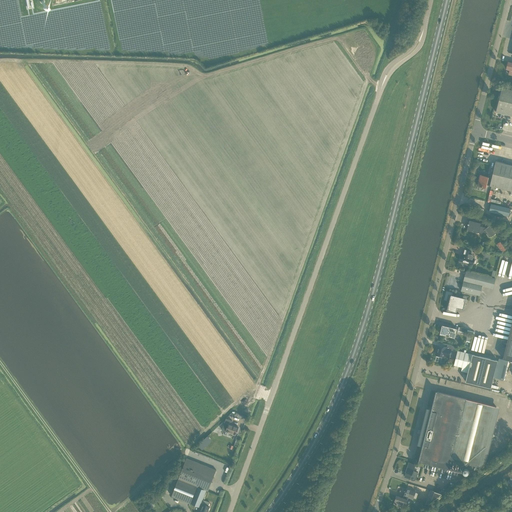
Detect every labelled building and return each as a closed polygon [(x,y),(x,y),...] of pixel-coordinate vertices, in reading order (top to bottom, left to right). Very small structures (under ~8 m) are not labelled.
[(511,90),(502,88),(496,112),(511,116),(511,90)] [(481,175),(478,186),(485,188),(486,185),(491,186),(490,190),(495,191),(496,187),(511,191),(511,165),(496,161),(492,176),(489,175),(488,177),(481,175)] [(491,204),(489,212),(509,216),(510,209),(491,204)] [(470,220),(467,229),(481,233),(485,231),(490,238),(497,232),(491,224),(487,227),(486,228),(479,226),(480,223),(470,220)] [(503,240),(496,245),(503,254),(509,249),(503,240)] [(464,261),(466,262),(465,263),(465,264),(466,264),(466,265),(467,265),(468,265),(468,264),(469,264),(472,265),(474,258),(473,258),(473,256),(472,255),(471,254),(471,251),(465,250),(464,252),(464,253),(465,253),(465,254),(464,256),(461,255),(459,261),(464,262),(464,261)] [(495,279),(466,271),(461,291),(480,296),(482,286),(493,289),(495,279)] [(450,297),(447,310),(456,312),(457,308),(461,309),(463,309),(464,307),(465,301),(466,299),(451,295),(450,297)] [(442,325),(440,334),(446,336),(446,334),(449,334),(449,335),(449,337),(455,338),(455,337),(456,337),(458,329),(443,326),(442,325)] [(454,351),(455,347),(448,345),(447,349),(444,348),(444,347),(438,346),(436,355),(444,357),(444,356),(449,357),(451,350),(454,351)] [(468,373),(466,382),(491,388),(498,360),(458,351),(454,365),(463,367),(462,371),(468,373)] [(497,376),(505,378),(507,370),(504,369),(504,370),(499,368),(497,376)] [(427,410),(418,444),(423,446),(419,462),(469,474),(480,466),(481,462),(492,420),(496,421),(498,414),(493,413),(495,407),(436,392),(432,411),(427,410)] [(224,422),(222,430),(225,431),(236,435),(238,427),(231,425),(231,424),(233,421),(226,418),(224,422)] [(187,458),(178,479),(208,491),(217,470),(187,458)] [(406,472),(404,477),(409,479),(414,480),(415,480),(416,479),(418,472),(414,471),(416,464),(409,462),(405,472),(406,472)] [(208,506),(210,503),(203,500),(206,491),(178,479),(171,496),(200,508),(198,511),(207,511),(210,507),(208,506)] [(397,495),(394,504),(405,508),(409,496),(413,498),(414,497),(415,492),(416,492),(407,488),(406,488),(405,493),(404,495),(403,498),(397,495)] [(429,496),(426,502),(429,503),(442,494),(431,490),(429,496)] [(160,508),(173,498),(167,491),(155,501),(160,508)]
